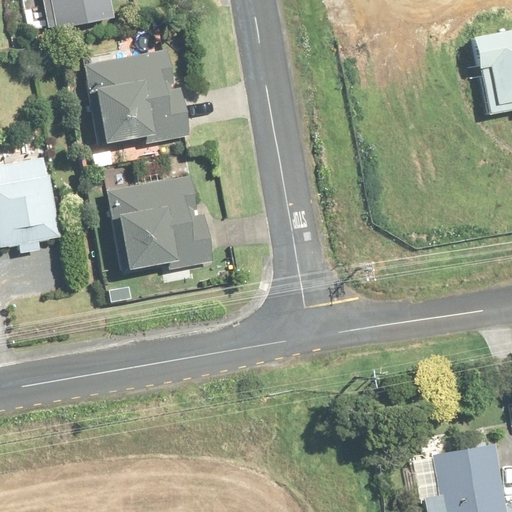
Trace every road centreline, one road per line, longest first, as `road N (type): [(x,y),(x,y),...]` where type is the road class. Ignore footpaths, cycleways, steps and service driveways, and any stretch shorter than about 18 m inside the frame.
road 1 (residential): [(311,337),(250,0)]
road 2 (residential): [(0,391),(311,337)]
road 3 (residential): [(311,337),(511,306)]
